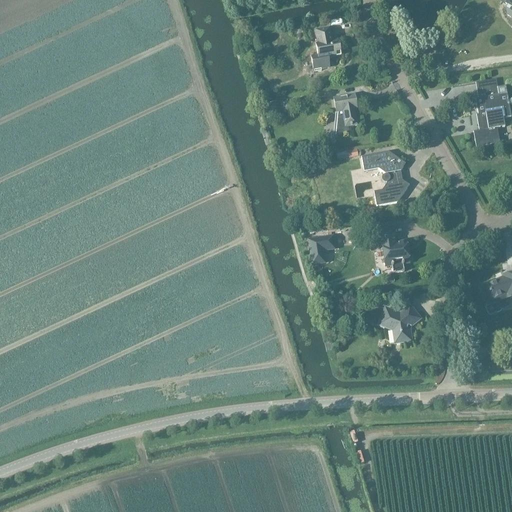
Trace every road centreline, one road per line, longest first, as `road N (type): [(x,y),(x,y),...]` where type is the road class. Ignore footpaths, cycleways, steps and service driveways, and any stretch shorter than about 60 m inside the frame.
road 1 (tertiary): [(0,474),(178,420),(452,398)]
road 2 (residential): [(487,230),(380,44),(369,0)]
road 3 (residential): [(452,398),(450,266),(462,245),(487,230)]
